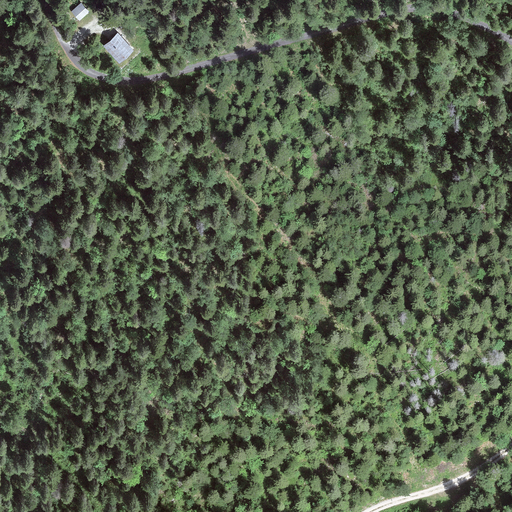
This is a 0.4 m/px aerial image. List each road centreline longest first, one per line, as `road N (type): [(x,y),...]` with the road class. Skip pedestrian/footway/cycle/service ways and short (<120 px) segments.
road 1 (track): [(511,41),(441,7),(416,6),(130,81),(78,65),(47,0)]
road 2 (track): [(511,446),(469,476),(371,511)]
